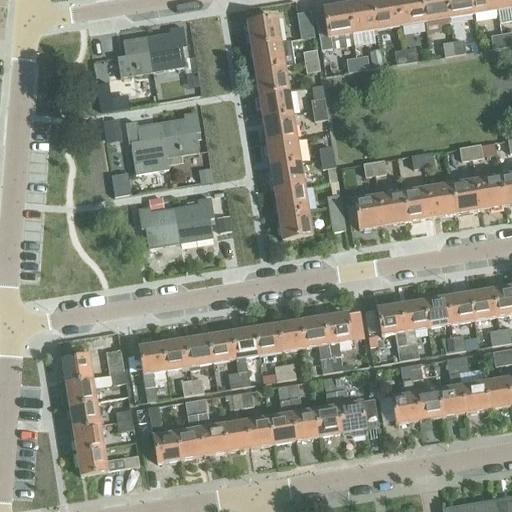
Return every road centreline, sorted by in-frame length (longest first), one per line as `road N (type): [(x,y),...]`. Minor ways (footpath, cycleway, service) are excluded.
road 1 (residential): [(511,246),(9,329)]
road 2 (residential): [(9,329),(23,25)]
road 3 (residential): [(255,495),(511,455)]
road 4 (residential): [(23,25),(179,0)]
road 5 (residential): [(0,485),(9,329)]
